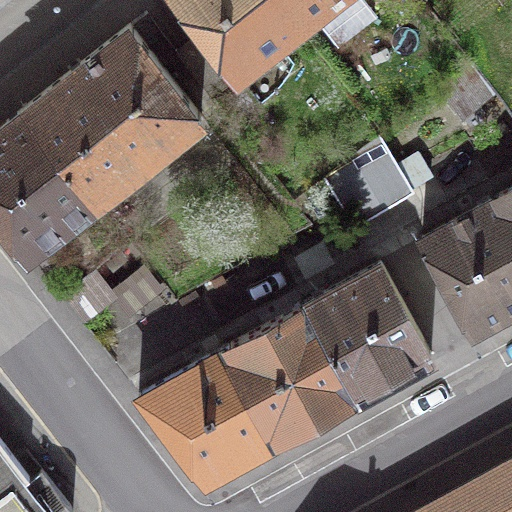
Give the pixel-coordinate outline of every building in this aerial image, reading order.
[(278,0),(174,0),(198,30),(174,49),(211,96),(300,27),(278,0)] [(278,0),(300,27),(333,0),(278,0)] [(511,0),(420,0),(472,65),(490,88),(511,115),(511,114),(511,0)] [(129,22),(23,105),(95,196),(201,113),(129,22)] [(443,87),(461,110),(490,88),(472,65),(443,87)] [(0,123),(0,217),(25,250),(95,196),(23,105),(0,123)] [(350,156),(377,207),(410,186),(379,135),(350,156)] [(324,177),(352,222),(377,207),(350,156),(324,177)] [(511,186),(497,194),(511,220),(511,186)] [(472,329),(511,307),(511,220),(497,194),(421,236),(472,329)] [(303,302),(354,395),(431,352),(380,259),(303,302)] [(280,435),(354,395),(303,302),(229,342),(280,435)] [(280,435),(229,342),(137,393),(203,477),(280,435)] [(0,495),(29,473),(0,434),(0,495)] [(511,511),(511,457),(410,511),(511,511)]
